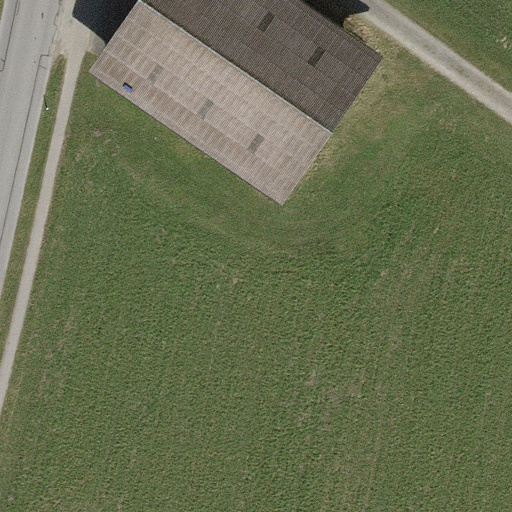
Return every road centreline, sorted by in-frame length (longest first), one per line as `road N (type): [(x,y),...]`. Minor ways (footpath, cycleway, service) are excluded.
road 1 (track): [(356,0),(511,105)]
road 2 (tertiary): [(35,0),(0,168)]
